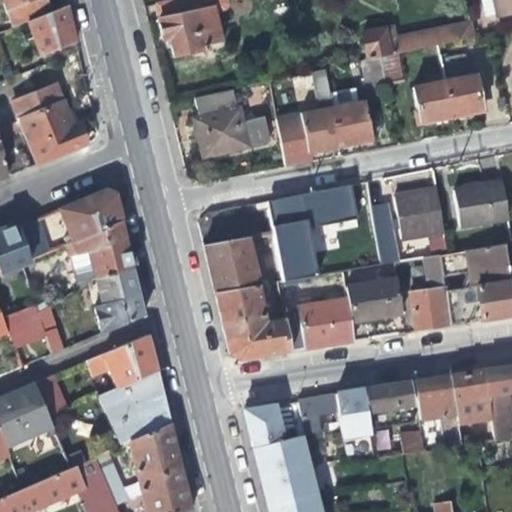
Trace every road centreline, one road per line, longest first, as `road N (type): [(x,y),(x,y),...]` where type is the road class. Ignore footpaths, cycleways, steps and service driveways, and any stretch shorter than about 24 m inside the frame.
road 1 (residential): [(144,206),(511,132)]
road 2 (residential): [(511,339),(188,389)]
road 3 (residential): [(0,385),(170,314)]
road 4 (residential): [(93,0),(130,149)]
road 5 (residential): [(0,201),(130,149)]
road 6 (residential): [(188,389),(218,511)]
